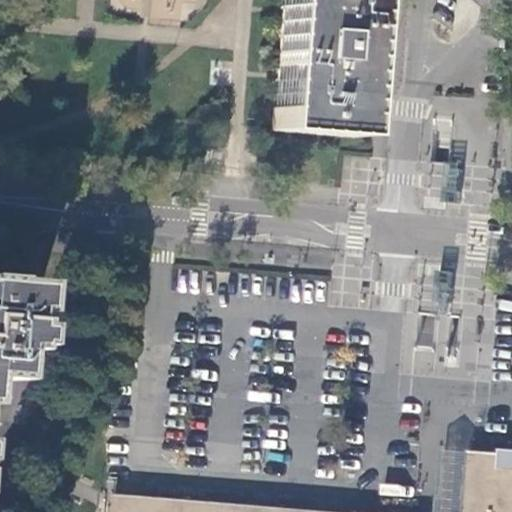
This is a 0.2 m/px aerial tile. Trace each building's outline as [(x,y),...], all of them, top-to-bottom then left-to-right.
[(361,0),(278,0),(268,130),(350,137),(361,0)] [(453,192),(447,191),(446,205),(461,207),(462,192),(453,192)] [(455,273),(440,272),(439,286),(446,286),(454,287),(455,273)] [(0,349),(12,351),(15,314),(21,314),(23,282),(0,280),(0,349)] [(471,465),(511,468),(511,457),(484,455),(472,454),(471,458),(471,465)] [(445,455),(440,511),(466,511),(471,465),(471,458),(445,455)] [(511,511),(511,468),(471,465),(466,511),(511,511)] [(180,511),(311,511),(112,495),(111,506),(180,511)]
